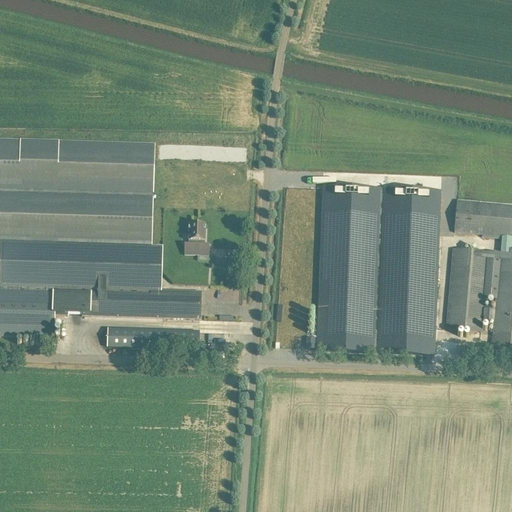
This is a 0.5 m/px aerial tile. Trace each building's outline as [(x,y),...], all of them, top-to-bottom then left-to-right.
[(150,245),(153,144),(0,139),(0,337),(53,339),(53,316),(200,321),(201,293),(161,292),(162,246),(150,245)] [(323,190),(317,350),(435,355),(441,195),(323,190)] [(482,321),(494,322),(492,353),(511,355),(511,206),(458,202),(455,233),(483,236),(483,240),(501,242),(500,254),(454,250),(447,330),(481,333),(482,321)] [(205,242),(206,226),(189,225),(188,245),(185,245),(185,256),(198,256),(197,261),(209,262),(209,256),(200,256),(200,245),(199,245),(199,242),(205,242)] [(107,347),(143,348),(143,330),(107,329),(107,347)]
